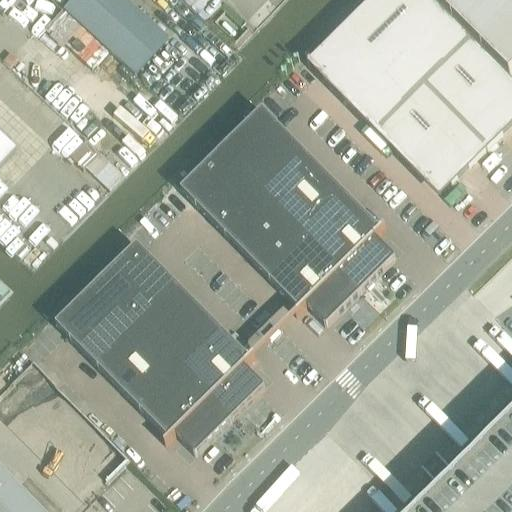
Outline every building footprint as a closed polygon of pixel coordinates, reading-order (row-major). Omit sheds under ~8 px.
[(134,81),(168,42),(119,0),(74,0),(60,16),(134,81)] [(511,88),(424,0),(380,0),(309,71),(441,204),(511,134),(511,88)] [(511,0),(433,0),(510,77),(511,75),(511,0)] [(183,197),(227,242),(308,162),(264,117),(183,197)] [(0,168),(15,153),(0,139),(0,168)] [(227,242),(272,287),(352,207),(308,162),(227,242)] [(328,331),(396,263),(376,243),(386,233),(385,232),(381,236),(352,207),(272,287),(300,316),(296,320),(297,321),(307,311),(328,331)] [(139,252),(58,331),(100,374),(181,294),(139,252)] [(100,374),(142,417),(223,337),(181,294),(100,374)] [(177,440),(197,460),(266,392),(246,372),(256,362),(255,361),(251,365),(223,337),(142,417),(170,445),(166,449),(167,450),(177,440)] [(511,511),(511,429),(428,511),(511,511)] [(35,511),(0,475),(0,511),(35,511)]
